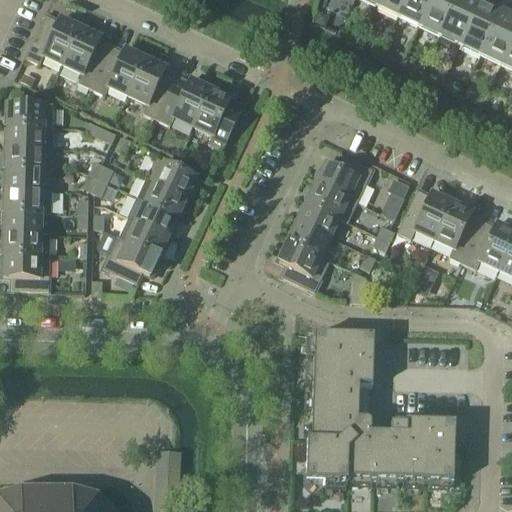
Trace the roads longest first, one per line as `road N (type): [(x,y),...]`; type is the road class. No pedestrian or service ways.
road 1 (residential): [(487,511),(492,340),(468,326),(320,320),(235,280)]
road 2 (residential): [(235,280),(310,117),(322,109),(511,192)]
road 3 (unclassified): [(201,357),(178,349),(0,342)]
road 4 (unclassified): [(244,511),(246,423),(238,393),(201,357)]
road 5 (residential): [(100,0),(251,71)]
